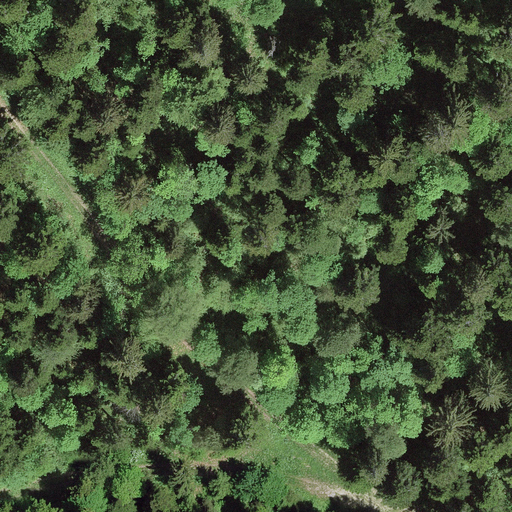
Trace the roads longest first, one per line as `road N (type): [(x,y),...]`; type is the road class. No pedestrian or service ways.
road 1 (track): [(0,106),(157,301),(335,470),(396,511)]
road 2 (track): [(375,501),(226,468),(84,473),(0,496)]
